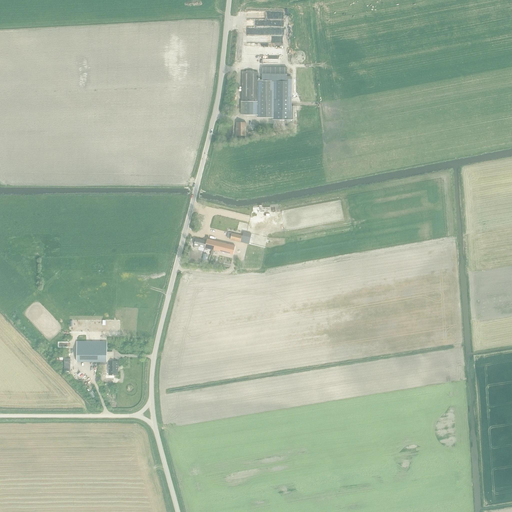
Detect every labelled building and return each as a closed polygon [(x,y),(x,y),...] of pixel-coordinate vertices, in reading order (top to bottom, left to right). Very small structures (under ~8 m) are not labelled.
[(287,80),(287,67),(262,67),(262,79),(258,79),(258,71),(242,71),(242,101),(241,101),(241,114),(258,114),(258,117),(274,117),(274,80),(287,80)] [(246,136),(246,122),(237,122),(237,131),(236,131),(236,136),(246,136)] [(259,137),(259,135),(256,135),(256,146),(262,146),(262,148),(288,148),(289,135),(262,135),(262,137),(259,137)] [(240,242),(242,235),(229,232),(228,238),(230,238),(230,239),(240,242)] [(199,246),(232,254),(235,245),(207,238),(207,241),(195,238),(194,245),(194,248),(198,249),(199,246)] [(118,367),(118,361),(107,361),(107,341),(77,341),(77,361),(100,361),(100,364),(109,364),(109,375),(117,375),(117,367),(118,367)]
